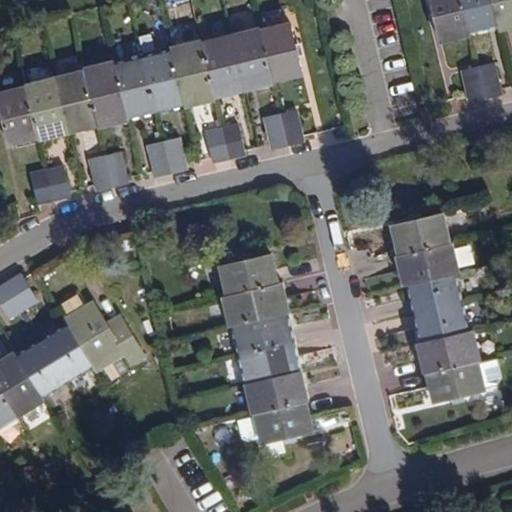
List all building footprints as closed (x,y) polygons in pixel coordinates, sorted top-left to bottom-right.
[(474,31),(473,29),(466,0),(434,0),(435,7),(438,18),(442,38),(474,31)] [(503,21),(498,0),(466,0),(473,29),(503,21)] [(511,24),(511,0),(498,0),(503,21),(504,26),(511,24)] [(435,7),(429,8),(432,19),(438,18),(435,7)] [(294,22),(262,29),(274,79),(306,71),(302,53),(299,40),(294,22)] [(262,28),(232,35),(245,87),(275,81),(274,79),(262,29),(262,28)] [(216,93),(245,87),(232,35),(204,40),(216,93)] [(175,48),(187,100),(188,102),(217,96),(216,93),(204,40),(203,39),(175,47),(175,48)] [(304,39),(299,40),(302,53),(308,52),(304,39)] [(146,55),(158,106),(187,100),(175,48),(146,55)] [(116,61),(128,113),(158,106),(146,55),(116,61)] [(88,68),(100,119),(101,121),(129,116),(128,113),(116,61),(116,60),(88,66),(88,68)] [(499,60),(482,64),(489,94),(505,90),(499,60)] [(489,94),(482,64),(468,67),(475,97),(489,94)] [(58,76),(70,126),(100,119),(88,68),(58,76)] [(28,83),(29,84),(40,131),(41,133),(70,126),(58,76),(28,83)] [(40,131),(29,84),(1,91),(4,108),(7,120),(11,137),(40,131)] [(282,111),(288,139),(304,136),(298,108),(282,111)] [(273,142),(288,139),(282,111),(267,115),(273,142)] [(240,121),(223,125),(230,152),(246,149),(240,121)] [(230,152),(223,125),(210,128),(216,156),(230,152)] [(181,135),(165,138),(171,166),(186,162),(181,135)] [(171,166),(165,138),(152,141),(158,168),(171,166)] [(108,151),(114,179),(131,175),(124,147),(108,151)] [(101,182),(114,179),(108,151),(95,154),(101,182)] [(64,161),(49,165),(55,191),(71,188),(64,161)] [(55,191),(49,165),(36,168),(41,194),(55,191)] [(417,213),(418,219),(429,216),(428,211),(417,213)] [(404,254),(455,241),(448,212),(418,219),(397,224),(404,254)] [(455,241),(404,254),(402,254),(409,283),(412,282),(460,270),(464,269),(458,240),(455,241)] [(243,253),(244,259),(257,256),(255,251),(243,253)] [(226,264),(233,294),(281,283),(273,253),(257,256),(244,259),(226,264)] [(419,310),(467,299),(460,270),(412,282),(419,310)] [(10,279),(27,307),(41,299),(23,271),(10,279)] [(0,291),(14,314),(27,307),(10,279),(0,284),(0,291)] [(281,283),(233,294),(229,295),(236,323),(238,323),(290,311),(293,310),(286,282),(281,283)] [(68,315),(71,320),(97,364),(101,369),(129,353),(135,363),(149,354),(129,318),(113,327),(109,320),(96,299),(68,315)] [(474,329),(467,299),(419,310),(427,340),(474,329)] [(129,318),(125,311),(109,320),(113,327),(129,318)] [(290,311),(238,323),(244,351),(296,339),(290,311)] [(45,335),(71,379),(97,364),(71,320),(45,335)] [(478,328),(474,329),(427,340),(422,341),(429,370),(431,369),(482,357),(485,356),(478,328)] [(45,335),(18,351),(45,395),(71,379),(45,335)] [(296,339),(244,351),(251,380),(303,368),(296,339)] [(0,360),(0,378),(21,414),(47,400),(45,395),(18,351),(18,350),(0,360)] [(482,357),(431,369),(438,398),(458,393),(470,390),(489,386),(482,357)] [(303,368),(251,380),(250,381),(257,409),(260,409),(309,398),(309,397),(303,368)] [(0,378),(0,426),(21,414),(0,378)] [(309,398),(260,409),(267,439),(285,434),(298,432),(316,427),(309,398)] [(285,434),(287,442),(299,438),(298,432),(285,434)]
